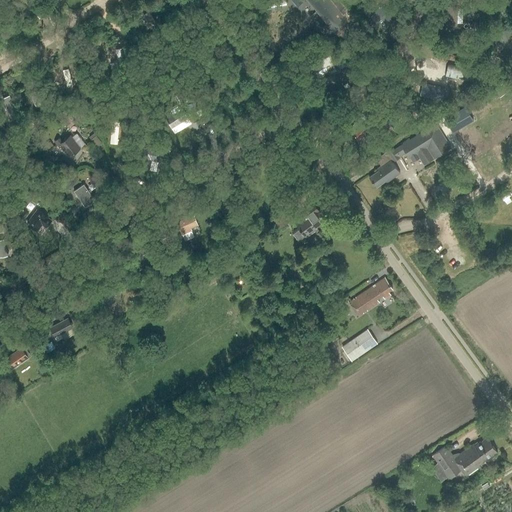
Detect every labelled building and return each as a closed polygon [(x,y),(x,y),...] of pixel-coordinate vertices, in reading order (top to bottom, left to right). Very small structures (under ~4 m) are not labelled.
[(282,6),(280,0),(259,0),(257,1),(259,11),(282,6)] [(341,0),(308,0),(327,23),(325,25),(328,28),(330,27),(340,39),(360,23),(341,0)] [(389,25),(397,17),(390,9),(394,5),(389,0),(381,0),(385,4),(372,16),(377,22),(382,17),(389,25)] [(458,7),(444,7),(444,28),(457,28),(458,7)] [(143,14),(153,30),(161,25),(151,9),(143,14)] [(186,19),(180,23),(183,27),(189,23),(186,19)] [(472,25),(471,31),(480,31),(481,25),(478,25),(478,23),(474,22),(474,25),(472,25)] [(511,48),(511,33),(511,29),(499,32),(505,50),(511,48)] [(312,65),(318,76),(334,67),(328,56),(312,65)] [(449,62),(447,76),(476,82),(479,68),(449,62)] [(420,97),(442,103),(446,89),(424,84),(420,97)] [(32,92),(38,107),(44,105),(37,90),(32,92)] [(11,94),(4,98),(14,117),(21,113),(11,94)] [(172,129),(188,119),(179,104),(163,114),(172,129)] [(445,118),(453,132),(474,120),(466,106),(445,118)] [(397,112),(392,117),(396,121),(401,116),(397,112)] [(362,123),(352,134),(358,140),(368,129),(362,123)] [(387,183),(400,173),(392,163),(392,162),(406,154),(410,159),(410,158),(413,162),(419,158),(424,165),(434,159),(451,148),(436,124),(386,154),(386,155),(386,154),(376,161),(381,167),(378,169),(379,171),(370,178),(377,187),(385,181),(387,183)] [(81,148),(70,135),(62,141),(59,137),(55,141),(60,148),(61,147),(64,150),(65,150),(70,157),(81,148)] [(148,147),(147,147),(141,167),(157,171),(159,163),(162,151),(148,147)] [(86,207),(96,201),(84,184),(74,191),(86,207)] [(319,230),(317,227),(327,220),(314,202),(303,210),(307,216),(296,224),(306,239),(319,230)] [(280,228),(289,221),(280,209),(271,215),(280,228)] [(43,224),(47,227),(52,220),(38,210),(28,223),(38,231),(43,224)] [(176,221),(183,235),(193,231),(191,228),(199,224),(194,213),(176,221)] [(7,238),(0,239),(0,256),(10,255),(7,238)] [(157,253),(150,243),(135,252),(142,262),(157,253)] [(393,289),(386,278),(375,285),(376,285),(374,286),(373,286),(349,301),(359,316),(380,303),(378,299),(383,295),(385,299),(391,295),(389,292),(393,289)] [(133,283),(135,289),(143,285),(141,280),(133,283)] [(119,289),(102,287),(100,303),(116,305),(119,289)] [(74,327),(68,318),(50,327),(57,340),(63,337),(61,334),(74,327)] [(368,329),(342,346),(353,361),(378,344),(368,329)] [(52,341),(45,345),(48,351),(56,347),(52,341)] [(22,346),(6,357),(13,368),(30,357),(22,346)] [(44,352),(39,356),(43,361),(48,357),(44,352)] [(481,467),(480,465),(498,452),(487,438),(476,446),(474,444),(454,457),(447,446),(433,456),(449,479),(462,470),(467,477),(481,467)]
